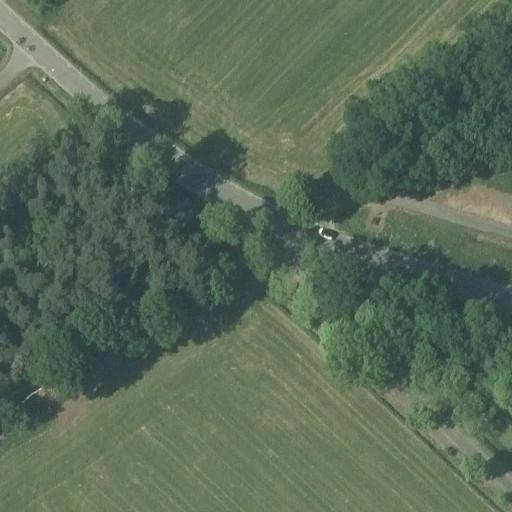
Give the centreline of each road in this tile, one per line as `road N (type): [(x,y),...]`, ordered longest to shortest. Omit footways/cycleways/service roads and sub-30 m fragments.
road 1 (unclassified): [(511,493),(289,307),(286,276),(298,229)]
road 2 (tertiary): [(298,229),(172,164),(0,16)]
road 3 (unclassified): [(511,237),(365,196),(338,196),(298,229)]
road 4 (tertiary): [(511,298),(298,229)]
